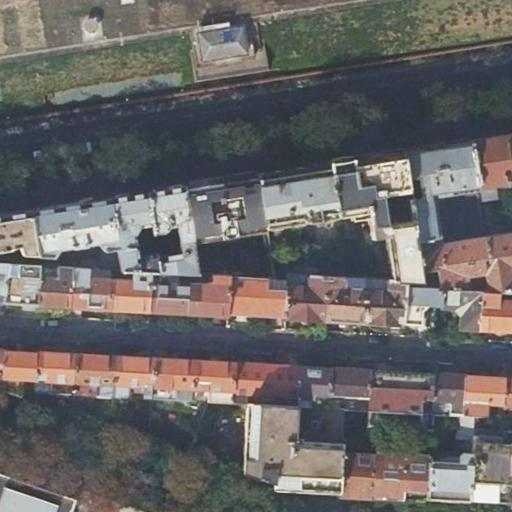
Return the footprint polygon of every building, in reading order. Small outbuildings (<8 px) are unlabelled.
[(511,0),(0,0),(0,111),(45,105),(44,91),(54,89),(57,103),(511,31),(511,0)] [(511,132),(469,140),(477,189),(506,185),(504,176),(505,175),(508,176),(509,181),(511,180),(511,231),(485,236),(489,262),(485,263),(487,275),(490,291),(499,292),(511,292),(511,276),(510,267),(511,266),(511,132)] [(469,140),(401,151),(405,177),(417,175),(420,194),(408,196),(411,213),(420,273),(437,270),(440,289),(441,289),(469,290),(467,279),(487,275),(485,263),(489,262),(485,236),(441,242),(440,235),(434,195),(477,189),(469,140)] [(401,151),(328,162),(337,217),(351,216),(352,220),(370,217),(373,239),(386,238),(392,278),(406,279),(421,280),(420,273),(411,213),(393,215),(389,194),(407,191),(405,177),(401,151)] [(328,162),(256,174),(265,224),(274,271),(289,272),(329,275),(347,276),(341,246),(328,247),(297,245),(294,223),(337,217),(328,162)] [(220,180),(183,186),(193,242),(220,237),(221,239),(236,236),(235,228),(265,224),(256,174),(220,180)] [(183,186),(147,192),(152,223),(153,232),(164,231),(166,225),(173,224),(177,250),(157,254),(160,272),(170,272),(199,274),(193,242),(183,186)] [(147,192),(109,198),(122,270),(134,270),(151,271),(160,272),(157,254),(156,249),(137,253),(133,232),(138,225),(152,223),(147,192)] [(109,198),(29,211),(38,254),(47,255),(46,265),(54,266),(55,256),(59,248),(98,242),(100,257),(71,262),(71,267),(73,267),(89,268),(122,270),(109,198)] [(29,211),(0,215),(0,250),(19,247),(21,254),(20,264),(40,265),(46,265),(47,255),(38,254),(29,211)] [(20,264),(7,263),(3,302),(37,304),(39,281),(40,265),(20,264)] [(71,306),(73,267),(71,267),(58,266),(58,277),(53,281),(39,281),(37,304),(71,306)] [(89,275),(89,268),(73,267),(71,306),(109,308),(111,282),(94,281),(89,275)] [(149,310),(151,271),(134,270),(134,279),(130,283),(111,282),(109,308),(149,310)] [(170,272),(160,272),(151,271),(149,310),(189,312),(190,285),(173,284),(170,279),(170,272)] [(288,281),(289,272),(274,271),(275,277),(276,278),(276,280),(288,281)] [(329,275),(289,272),(288,281),(287,291),(285,318),(324,320),(329,275)] [(228,315),(231,275),(212,274),(211,282),(207,286),(190,285),(189,312),(228,315)] [(267,290),(268,277),(231,275),(228,315),(285,318),(287,291),(267,290)] [(347,276),(329,275),(324,320),(364,322),(367,289),(347,287),(347,276)] [(406,286),(406,279),(392,278),(368,277),(367,289),(364,322),(404,324),(406,286)] [(422,287),(406,286),(404,324),(421,325),(422,310),(426,306),(427,306),(440,307),(441,289),(440,289),(422,288),(422,287)] [(481,291),(469,290),(441,289),(440,307),(453,308),(457,313),(456,327),(479,329),(481,291)] [(490,291),(481,291),(479,329),(511,330),(511,305),(502,305),(498,299),(499,292),(490,291)] [(32,393),(33,379),(35,353),(2,352),(0,362),(0,392),(18,398),(19,392),(32,393)] [(75,355),(35,353),(33,379),(46,380),(50,383),(49,394),(73,395),(75,355)] [(114,357),(75,355),(73,395),(95,396),(94,424),(110,430),(111,413),(114,357)] [(155,359),(114,357),(111,413),(129,414),(129,398),(152,399),(155,359)] [(193,361),(155,359),(152,399),(192,401),(192,399),(192,387),(193,361)] [(233,363),(193,361),(192,387),(207,387),(207,400),(208,400),(230,401),(233,363)] [(266,365),(233,363),(230,401),(245,402),(246,393),(249,389),(264,390),(266,365)] [(298,366),(266,365),(264,390),(277,391),(281,394),(281,404),(295,404),(298,366)] [(330,368),(298,366),(295,404),(310,405),(310,396),(315,392),(329,393),(330,368)] [(370,370),(330,368),(329,393),(345,394),(345,407),(368,408),(370,370)] [(433,373),(370,370),(368,408),(367,425),(400,427),(430,429),(432,429),(432,412),(421,412),(422,398),(432,399),(433,373)] [(465,375),(433,373),(432,399),(447,399),(451,403),(450,413),(463,414),(465,375)] [(504,377),(465,375),(463,414),(486,415),(487,403),(504,403),(504,377)] [(245,402),(230,401),(208,400),(185,456),(271,485),(270,489),(308,491),(339,493),(343,440),(343,407),(310,405),(295,404),(281,404),(245,402)] [(473,428),(471,452),(469,501),(491,502),(507,503),(506,511),(510,511),(511,484),(511,429),(477,428),(477,423),(473,422),(473,428)] [(428,457),(430,429),(400,427),(399,449),(389,448),(389,454),(374,453),(374,455),(372,495),(402,497),(426,499),(428,457)] [(354,442),(343,440),(339,493),(348,494),(372,495),(374,455),(353,454),(354,442)] [(459,459),(428,457),(426,499),(450,500),(469,501),(471,452),(463,452),(459,455),(459,459)]
